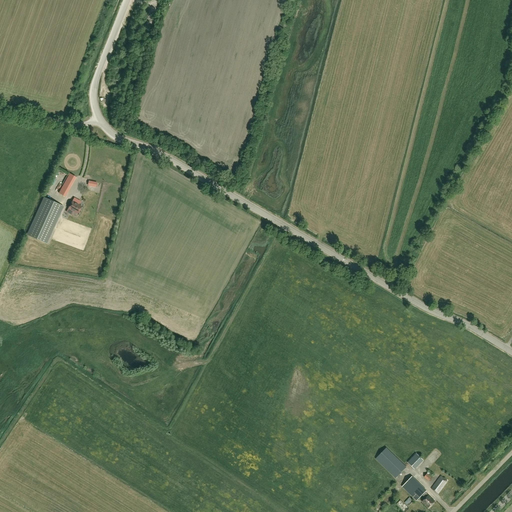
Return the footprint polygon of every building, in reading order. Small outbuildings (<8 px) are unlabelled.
[(77,177),(70,173),(59,193),(66,197),(77,177)] [(28,234),(47,242),(64,205),(45,196),(28,234)] [(72,202),(68,209),(67,212),(71,215),(73,212),(78,214),(82,207),(72,202)] [(406,467),(386,448),(376,459),(395,478),(406,467)] [(409,461),(416,468),(424,459),(417,452),(409,461)] [(429,471),(427,474),(424,477),(429,481),(432,478),(434,475),(429,471)] [(431,488),(438,494),(448,481),(441,476),(431,488)] [(417,501),(422,495),(425,498),(422,502),(429,508),(435,501),(428,495),(425,492),(426,491),(412,477),(402,487),(417,501)] [(405,511),(409,508),(400,500),(402,499),(400,497),(395,501),(394,503),(396,505),(403,511),(405,511)]
